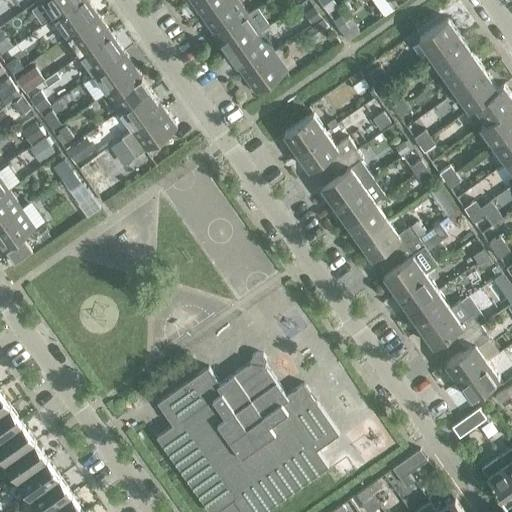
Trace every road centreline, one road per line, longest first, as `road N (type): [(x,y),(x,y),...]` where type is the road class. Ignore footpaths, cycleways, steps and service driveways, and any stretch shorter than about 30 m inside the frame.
road 1 (residential): [(494,511),(126,0)]
road 2 (residential): [(150,511),(0,297)]
